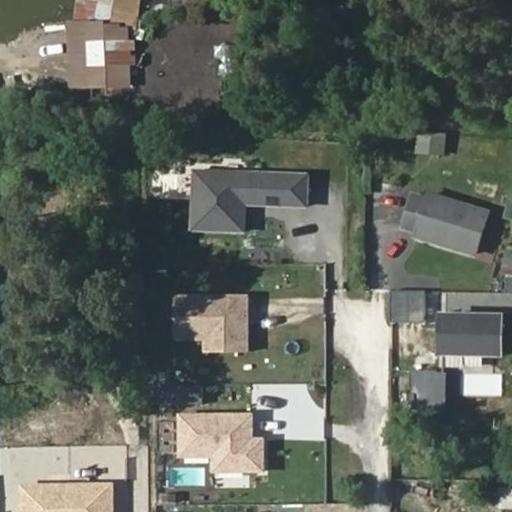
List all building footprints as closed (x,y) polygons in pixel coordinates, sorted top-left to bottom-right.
[(96,0),(94,82),(135,83),(137,0),(96,0)] [(215,74),(235,74),(236,45),(216,44),(215,74)] [(447,156),(449,133),(419,131),(417,154),(447,156)] [(217,243),(218,172),(183,172),(183,242),(217,243)] [(419,238),(478,255),(490,214),(430,197),(429,203),(415,199),(406,229),(420,233),(419,238)] [(294,298),(294,249),(291,249),(291,233),(261,232),(260,249),(232,249),(232,297),(294,298)] [(232,297),(232,249),(170,248),(169,295),(232,297)] [(429,322),(429,290),(394,290),(394,322),(429,322)] [(293,310),(294,298),(232,297),(231,309),(293,310)] [(505,318),(446,318),(446,356),(505,356),(505,318)] [(259,413),(179,412),(179,457),(214,458),(214,487),(251,487),(251,476),(270,476),(270,436),(258,436),(259,413)] [(511,509),(511,485),(501,485),(499,509),(511,509)]
